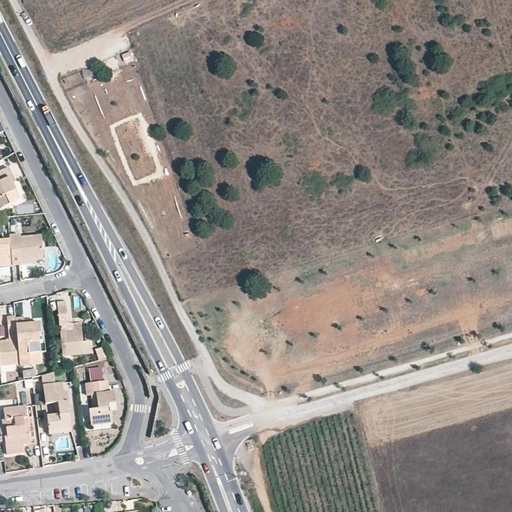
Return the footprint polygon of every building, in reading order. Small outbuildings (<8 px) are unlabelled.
[(132,51),(122,55),(126,64),(136,60),(132,51)] [(115,57),(103,62),(107,72),(119,67),(115,57)] [(93,68),(82,72),(86,81),(97,77),(93,68)] [(8,167),(0,171),(0,202),(2,208),(20,199),(12,182),(10,177),(13,176),(8,167)] [(9,235),(10,240),(13,266),(19,265),(19,260),(43,259),(41,237),(21,238),(20,234),(9,235)] [(0,240),(0,267),(13,266),(10,240),(0,240)] [(65,307),(58,307),(59,323),(67,323),(65,307)] [(8,333),(17,332),(15,318),(15,316),(7,317),(8,333)] [(24,317),(15,318),(17,332),(18,339),(21,365),(31,365),(30,354),(41,354),(39,322),(24,324),(24,317)] [(73,333),(60,334),(62,357),(90,354),(88,341),(83,341),(81,323),(73,324),(73,333)] [(0,366),(21,365),(18,339),(0,341),(0,366)] [(98,360),(106,358),(103,347),(96,349),(98,360)] [(101,368),(89,369),(90,383),(103,382),(101,368)] [(23,378),(35,377),(34,370),(22,371),(23,378)] [(108,382),(88,383),(89,397),(98,396),(100,410),(88,411),(90,427),(112,425),(111,413),(115,412),(114,394),(109,395),(108,382)] [(65,384),(44,386),(45,405),(57,404),(58,415),(46,415),(48,429),(57,427),(58,431),(71,429),(65,384)] [(27,408),(5,411),(8,437),(3,437),(6,456),(23,454),(22,445),(31,444),(27,408)]
